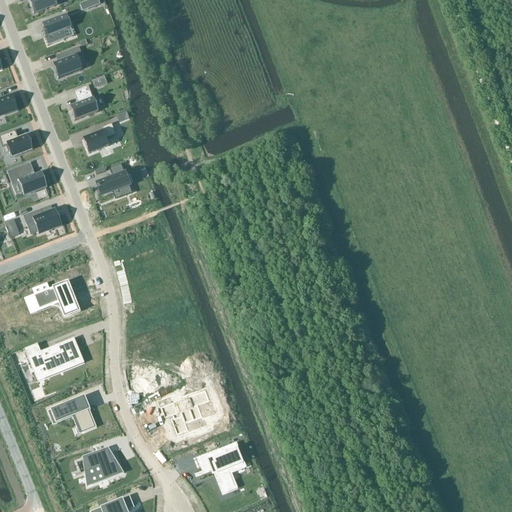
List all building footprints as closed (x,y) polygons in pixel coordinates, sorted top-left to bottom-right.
[(31,0),(28,1),(33,15),(55,7),(52,0),(31,0)] [(97,0),(93,0),(88,2),(91,9),(100,6),(97,0)] [(47,31),(42,33),(47,47),(64,41),(61,33),(70,30),(65,16),(44,24),(47,31)] [(63,61),(52,65),(58,80),(80,72),(75,59),(81,56),(78,49),(60,55),(63,61)] [(104,78),(91,82),(94,90),(107,85),(104,78)] [(77,105),(69,108),(74,123),(97,114),(87,87),(72,93),(77,105)] [(0,95),(0,94),(0,117),(15,111),(10,98),(3,101),(0,95)] [(127,114),(117,118),(120,124),(129,120),(127,114)] [(102,133),(83,140),(89,155),(109,147),(106,140),(117,136),(112,125),(101,129),(102,133)] [(14,132),(0,137),(0,142),(2,148),(6,147),(11,159),(31,151),(25,138),(17,141),(15,138),(17,138),(14,132)] [(113,179),(98,185),(102,197),(120,190),(122,196),(131,192),(121,165),(109,170),(113,179)] [(26,166),(6,174),(11,187),(18,185),(23,198),(44,189),(39,175),(30,178),(26,166)] [(103,168),(94,171),(96,176),(105,173),(103,168)] [(40,211),(23,218),(26,226),(33,223),(38,235),(59,227),(56,218),(54,219),(52,214),(43,217),(40,211)] [(14,224),(7,227),(12,240),(19,237),(14,224)] [(37,303),(40,310),(61,302),(67,317),(79,312),(68,285),(51,292),(51,291),(48,284),(32,290),(37,303)] [(50,351),(30,359),(32,365),(38,363),(44,378),(82,363),(73,341),(58,347),(61,353),(52,356),(50,351)] [(206,391),(161,409),(165,419),(173,416),(174,419),(171,420),(172,422),(173,424),(173,425),(175,431),(175,430),(177,436),(180,435),(185,433),(188,432),(185,424),(202,418),(201,414),(199,409),(198,406),(210,402),(206,391)] [(84,399),(50,412),(55,424),(70,418),(67,410),(72,408),(82,433),(96,428),(84,399)] [(218,453),(200,460),(203,469),(202,469),(203,470),(216,465),(217,470),(214,471),(224,494),(230,492),(229,490),(235,488),(229,472),(244,466),(239,455),(241,455),(240,454),(236,445),(220,452),(221,453),(218,454),(218,453)] [(108,451),(85,459),(89,472),(100,468),(105,480),(120,475),(115,462),(113,463),(108,451)] [(130,498),(96,511),(125,511),(132,508),(129,500),(130,499),(130,498)]
